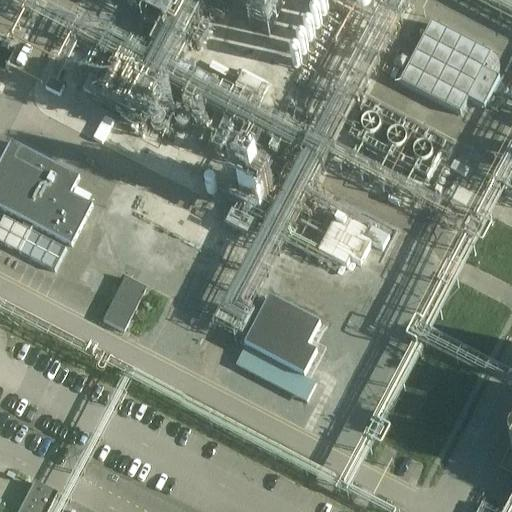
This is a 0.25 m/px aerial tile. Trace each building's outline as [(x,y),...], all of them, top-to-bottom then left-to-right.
[(258,0),(286,14),(293,0),(258,0)] [(411,81),(470,112),(478,98),(494,106),(509,77),(493,69),(501,53),(442,22),(411,81)] [(214,67),(230,76),(234,68),(218,60),(214,67)] [(239,87),(265,101),(274,83),(249,70),(239,87)] [(358,138),(436,179),(448,156),(456,160),(463,148),(376,102),(358,138)] [(14,140),(0,167),(0,205),(27,220),(21,230),(4,221),(0,229),(0,245),(55,275),(66,254),(31,236),(37,225),(75,245),(95,206),(73,194),(83,176),(14,140)] [(342,275),(346,278),(352,267),(354,268),(350,274),(357,277),(365,261),(371,263),(376,253),(386,258),(396,239),(378,230),(377,233),(346,216),(326,254),(348,265),(342,275)] [(123,280),(103,318),(100,324),(121,336),(145,292),(123,280)] [(328,327),(278,300),(241,371),(300,402),(325,356),(316,351),(328,327)] [(37,489),(36,490),(24,511),(48,511),(55,498),(37,489)] [(511,511),(511,507),(497,500),(491,511),(511,511)]
